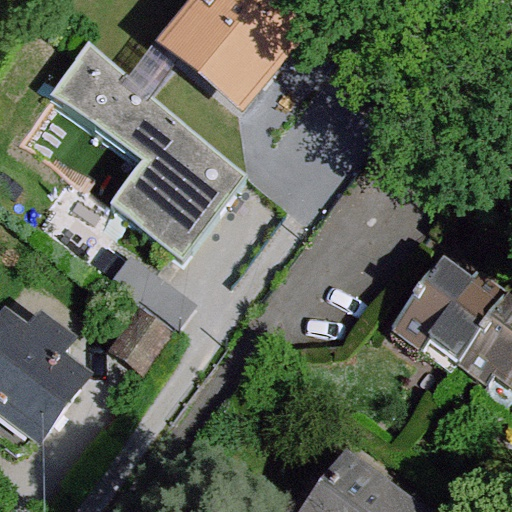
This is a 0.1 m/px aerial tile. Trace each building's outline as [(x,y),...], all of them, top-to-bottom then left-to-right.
[(235,0),(228,0),(182,55),(239,104),(289,46),(235,0)] [(403,73),(363,40),(346,62),(386,94),(403,73)] [(249,183),(92,55),(53,107),(145,174),(113,218),(172,261),(186,270),(249,183)] [(156,282),(133,264),(112,293),(136,310),(156,282)] [(443,274),(394,339),(427,362),(433,353),(461,373),(509,309),(479,287),(471,295),(443,274)] [(199,312),(156,282),(136,310),(178,340),(199,312)] [(511,311),(509,309),(461,373),(511,412),(511,311)] [(169,342),(142,323),(116,357),(143,377),(169,342)] [(43,334),(28,353),(56,374),(71,355),(43,334)] [(8,338),(0,349),(0,418),(7,424),(37,446),(41,449),(82,393),(56,374),(28,353),(8,338)] [(37,446),(7,424),(0,431),(0,445),(24,464),(37,446)] [(392,511),(349,481),(326,511),(392,511)]
